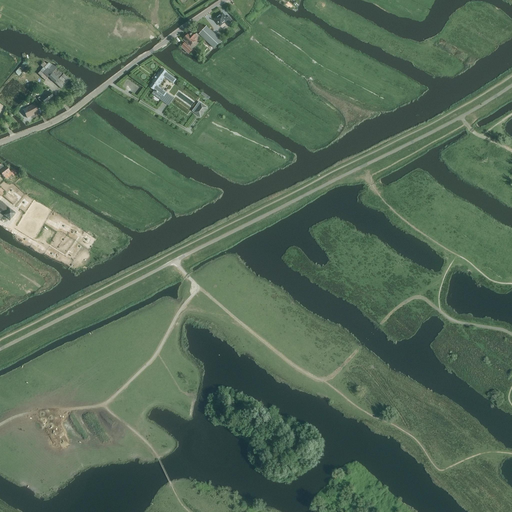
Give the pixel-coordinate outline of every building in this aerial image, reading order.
[(222,13),(215,19),(220,26),(227,20),(230,24),(233,22),(229,16),(226,18),(222,13)] [(223,41),(207,26),(199,34),(214,48),(223,41)] [(191,46),(196,41),(198,39),(202,38),(197,33),(195,35),(191,32),(188,36),(187,36),(184,39),(191,46)] [(190,48),(185,43),(182,46),(181,47),(188,54),(189,53),(192,49),(190,48)] [(40,76),(45,80),(48,77),(48,78),(49,77),(59,87),(61,85),(63,86),(66,82),(69,79),(57,68),(49,63),(47,65),(44,62),(41,66),(43,68),(40,71),(38,74),(40,76)] [(162,68),(149,87),(151,88),(152,89),(154,90),(153,92),(165,101),(170,95),(167,93),(167,92),(158,86),(165,77),(174,83),(177,79),(168,73),(168,72),(165,70),(166,70),(165,70),(162,68)] [(43,97),(41,95),(42,95),(38,91),(34,94),(38,98),(40,103),(43,101),(46,105),(54,98),(49,92),(43,97)] [(23,110),(27,118),(39,112),(37,109),(40,108),(35,98),(32,100),(34,104),(23,110)] [(201,103),(194,113),(201,117),(208,108),(201,103)] [(3,166),(0,168),(0,171),(4,177),(10,173),(10,172),(6,167),(5,168),(3,166)] [(0,219),(0,220),(4,215),(10,220),(15,213),(9,209),(9,208),(0,200),(0,219)]
